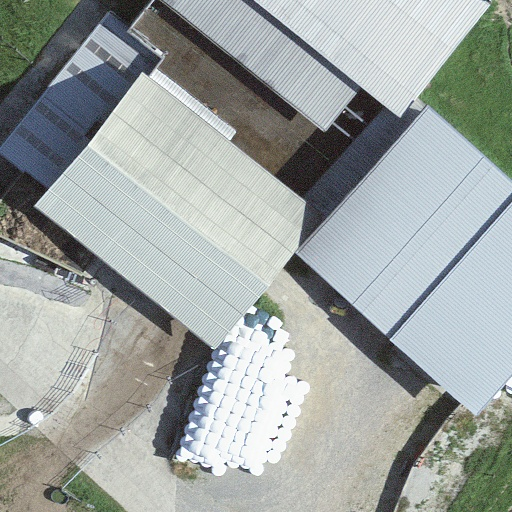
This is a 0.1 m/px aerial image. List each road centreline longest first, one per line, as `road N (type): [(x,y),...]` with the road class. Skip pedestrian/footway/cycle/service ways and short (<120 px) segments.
road 1 (track): [(26,411),(145,511)]
road 2 (track): [(0,275),(122,300)]
